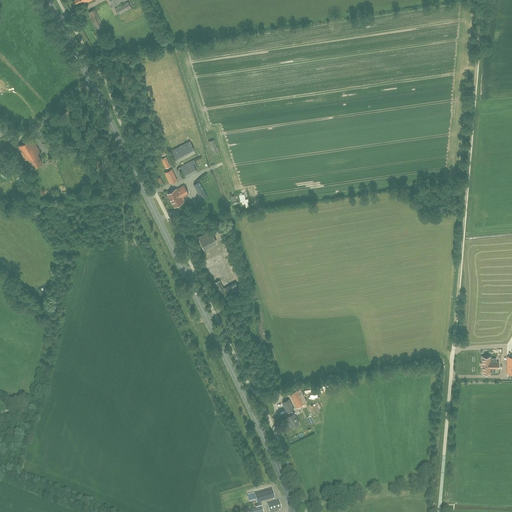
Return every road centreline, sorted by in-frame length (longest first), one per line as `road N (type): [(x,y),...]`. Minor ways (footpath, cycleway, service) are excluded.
road 1 (primary): [(293,511),(254,415),(46,0)]
road 2 (track): [(482,0),(454,333)]
road 3 (unclassified): [(438,511),(454,333)]
